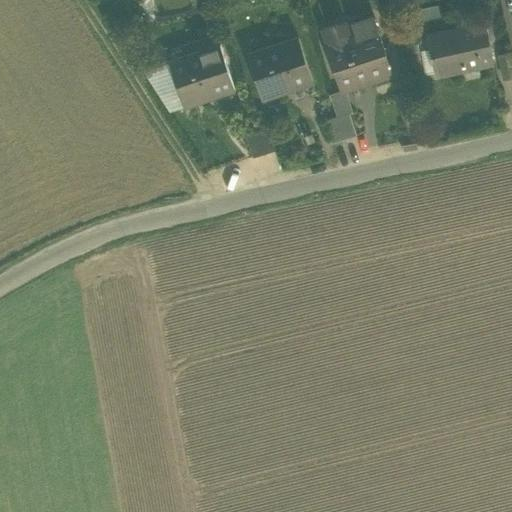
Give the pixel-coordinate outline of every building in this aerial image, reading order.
[(355,38),(378,31),(373,16),(350,23),(355,38)] [(344,22),(337,25),(343,42),(350,40),(344,22)] [(328,47),(343,42),(337,25),(322,29),(328,47)] [(433,37),(441,72),(493,60),(485,25),(433,37)] [(355,38),(350,40),(343,42),(328,47),(326,48),(341,92),(346,90),(392,75),(378,31),(355,38)] [(247,55),(261,99),(284,92),(284,91),(312,81),(298,38),(247,55)] [(169,62),(183,106),(206,98),(234,88),(220,45),(169,62)] [(498,55),(503,80),(511,77),(511,55),(511,53),(498,55)] [(183,106),(169,62),(144,71),(169,111),(183,106)] [(330,95),(337,117),(349,113),(352,112),(346,90),(341,92),(330,95)] [(395,95),(403,119),(418,115),(410,90),(395,95)] [(349,113),(337,117),(344,140),(356,136),(349,113)] [(331,144),(344,140),(337,117),(324,121),(331,144)] [(245,135),(252,158),(277,150),(270,127),(245,135)]
